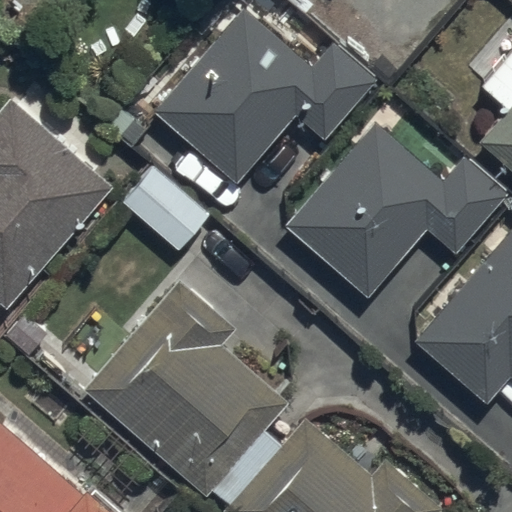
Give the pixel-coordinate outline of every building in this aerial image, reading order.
[(311,59),(240,0),(238,0),(151,106),(236,176),(294,106),(327,134),(379,72),(332,33),(311,59)] [(511,40),(479,78),(508,103),(479,137),(511,166),(511,40)] [(10,92),(0,102),(0,296),(6,302),(112,179),(10,92)] [(442,174),(370,114),(283,219),(369,290),(426,222),(457,248),(506,188),(461,151),(442,174)] [(208,208),(150,158),(119,194),(177,244),(208,208)] [(511,219),(411,336),(485,400),(511,370),(511,219)] [(230,321),(175,273),(82,382),(205,488),(209,483),(225,497),(220,502),(231,511),(431,511),(441,501),(382,451),(369,466),(304,411),(282,437),(264,422),(285,398),(215,338),(230,321)] [(0,511),(131,511),(87,474),(78,484),(0,416),(0,511)]
